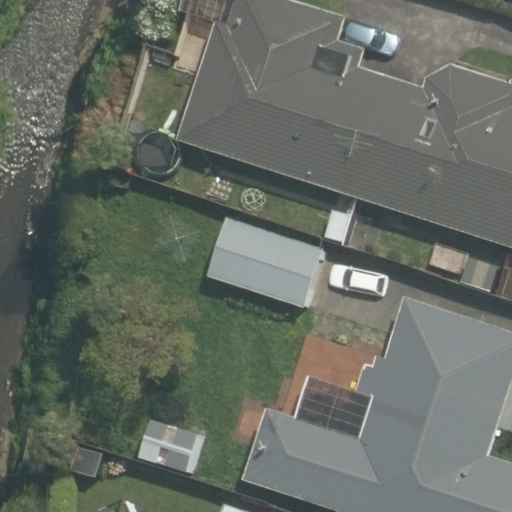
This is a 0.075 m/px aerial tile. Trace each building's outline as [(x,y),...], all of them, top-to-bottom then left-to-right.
[(182,143),(511,249),(511,84),(457,67),(450,86),(432,81),(428,93),(364,73),(370,54),(345,46),(352,24),(278,0),(244,0),(235,31),(220,26),(182,143)] [(15,133),(0,132),(0,301),(8,302),(15,133)] [(162,160),(139,151),(129,174),(152,184),(162,160)] [(347,246),(356,219),(338,214),(329,240),(347,246)] [(217,281),(312,311),(331,251),(235,222),(217,281)] [(253,484),(337,511),(511,511),(511,464),(496,459),(511,412),(511,335),(415,303),(391,376),(370,369),(361,396),(382,403),(368,444),(276,413),(253,484)] [(144,468),(174,477),(191,424),(160,415),(144,468)]
